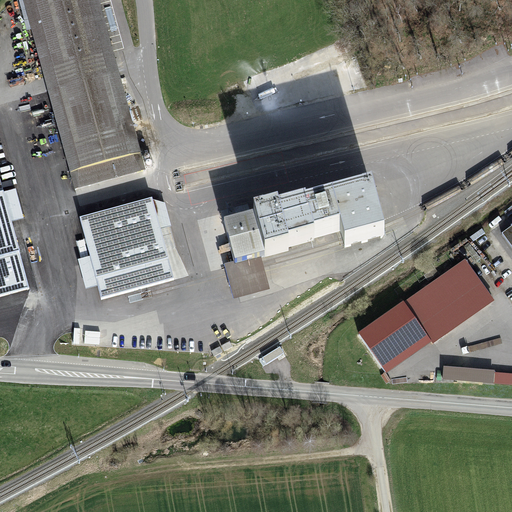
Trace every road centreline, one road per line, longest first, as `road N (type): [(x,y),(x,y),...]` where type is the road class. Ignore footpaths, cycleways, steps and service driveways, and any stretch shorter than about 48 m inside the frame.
road 1 (secondary): [(511,407),(0,368)]
road 2 (track): [(375,448),(189,471)]
